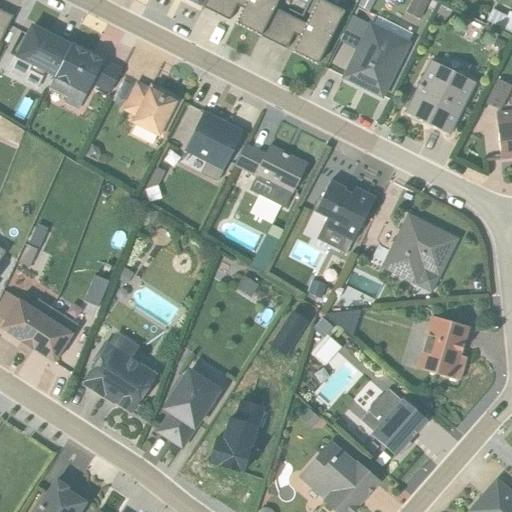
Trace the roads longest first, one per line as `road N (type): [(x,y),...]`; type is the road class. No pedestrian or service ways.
road 1 (residential): [(83,0),(502,215)]
road 2 (residential): [(190,511),(0,386)]
road 3 (residential): [(407,511),(511,395)]
